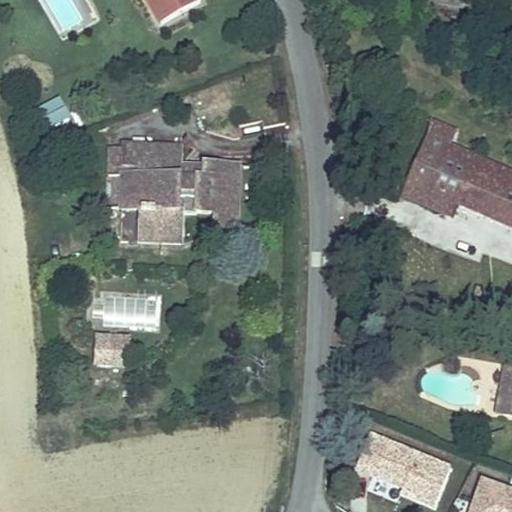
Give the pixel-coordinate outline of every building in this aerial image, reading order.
[(145,0),(146,0),(159,30),(197,14),(190,0),(145,0)] [(47,131),(69,120),(58,97),(35,109),(47,131)] [(394,191),(442,216),(450,202),(481,217),(511,232),(511,176),(424,132),(394,191)] [(101,181),(99,219),(126,221),(125,239),(147,240),(147,255),(173,256),(175,221),(170,217),(170,203),(189,203),(188,223),(202,223),(202,242),(223,241),(226,176),(171,175),(171,155),(118,153),(116,181),(101,181)] [(450,202),(442,216),(473,232),(481,217),(450,202)] [(147,240),(125,239),(124,254),(147,255),(147,240)] [(128,373),(129,338),(92,337),(91,371),(128,373)] [(511,358),(488,357),(486,399),(509,400),(511,358)] [(435,509),(450,468),(364,437),(350,478),(435,509)] [(511,511),(511,492),(478,479),(467,511),(511,511)]
